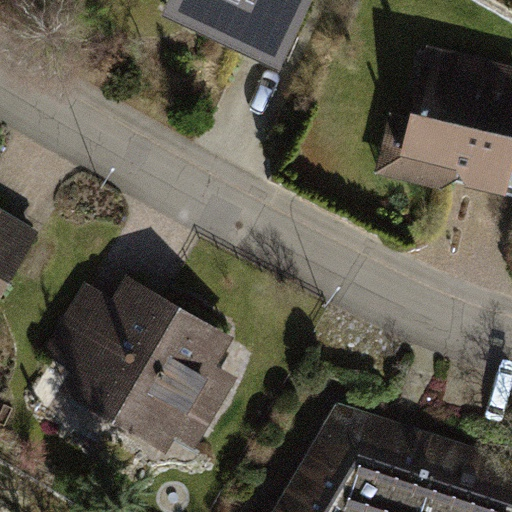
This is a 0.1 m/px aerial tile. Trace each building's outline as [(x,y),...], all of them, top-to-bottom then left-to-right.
[(313,0),(171,0),(166,13),(282,67),(313,0)] [(415,115),(392,110),(378,174),(443,189),(456,180),(465,182),(507,192),(511,168),(511,62),(432,44),(415,115)] [(0,312),(45,235),(0,209),(0,312)] [(202,449),(256,351),(133,282),(118,310),(90,294),(57,352),(79,364),(64,393),(170,451),(178,436),(202,449)] [(511,511),(511,458),(338,404),(273,511),(511,511)]
